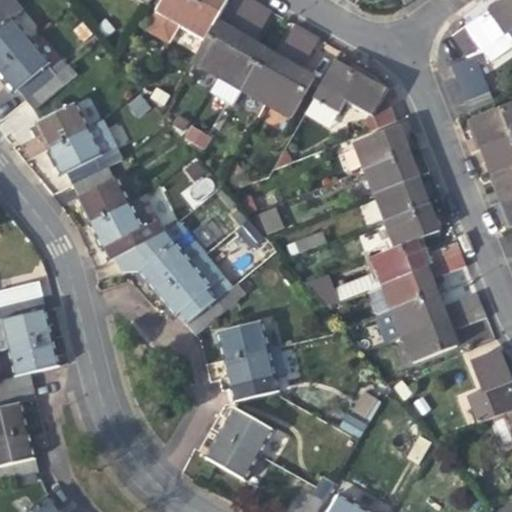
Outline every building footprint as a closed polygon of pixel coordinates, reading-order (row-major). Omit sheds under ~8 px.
[(10,0),(0,0),(0,12),(13,2),(10,0)] [(155,12),(180,26),(194,0),(161,0),(155,11),(155,12)] [(194,0),(180,26),(204,40),(215,21),(226,0),(194,0)] [(243,0),(227,28),(240,36),(259,4),(251,0),(243,0)] [(511,39),(509,35),(511,32),(511,0),(504,0),(494,7),(466,27),(483,52),(491,63),(511,47),(511,39)] [(21,12),(13,2),(0,12),(0,65),(31,40),(13,18),(21,12)] [(259,4),(240,36),(253,43),(271,11),(259,4)] [(170,43),(180,26),(155,12),(146,29),(170,43)] [(240,36),(227,28),(223,26),(215,21),(204,40),(190,63),(216,77),(240,36)] [(276,56),(288,63),(306,32),(294,25),(276,56)] [(483,52),(466,27),(454,35),(470,57),(475,55),(483,52)] [(306,32),(288,63),(299,70),(318,39),(306,32)] [(253,43),(240,36),(216,77),(206,93),(231,108),(240,92),(265,50),(258,46),(253,43)] [(14,93),(16,91),(47,66),(50,63),(31,40),(0,65),(0,75),(5,82),(14,93)] [(288,63),(276,56),(270,53),(265,50),(240,92),(263,105),(288,63)] [(450,65),(455,77),(480,67),(475,55),(470,57),(450,65)] [(371,117),(381,100),(386,92),(365,80),(367,76),(361,72),(352,67),(349,71),(335,62),(306,110),(332,125),(345,102),(371,117)] [(299,70),(288,63),(263,105),(288,120),(313,78),(307,74),(299,70)] [(63,86),(47,66),(16,91),(32,111),(63,86)] [(455,77),(459,89),(485,79),(480,67),(455,77)] [(459,89),(464,101),(489,91),(485,79),(459,89)] [(494,103),(489,91),(464,101),(469,113),(494,103)] [(142,98),(132,106),(140,117),(151,109),(142,98)] [(391,106),(381,100),(371,117),(367,123),(371,130),(397,120),(391,106)] [(41,139),(47,151),(90,131),(76,104),(34,124),(41,139)] [(476,138),(481,150),(511,137),(511,105),(470,122),(476,138)] [(103,124),(90,131),(102,156),(108,168),(121,162),(103,124)] [(182,138),(204,151),(212,137),(190,125),(182,138)] [(353,145),(364,172),(409,154),(405,143),(398,127),(353,145)] [(66,173),(102,156),(90,131),(47,151),(54,165),(60,176),(66,173)] [(487,165),(491,175),(511,167),(511,137),(481,150),(487,165)] [(414,168),(409,154),(364,172),(374,197),(419,179),(414,168)] [(108,168),(102,156),(66,173),(72,186),(108,168)] [(511,197),(511,167),(491,175),(497,189),(502,201),(511,197)] [(72,186),(78,197),(114,179),(108,168),(72,186)] [(193,206),(216,188),(205,174),(182,192),(193,206)] [(114,179),(78,197),(75,198),(83,214),(88,225),(131,204),(118,178),(114,179)] [(424,192),(419,179),(374,197),(384,223),(429,205),(424,192)] [(511,197),(502,201),(507,215),(511,227),(511,197)] [(149,242),(131,204),(88,225),(98,244),(107,263),(114,259),(149,242)] [(435,218),(429,205),(384,223),(394,250),(416,241),(440,232),(435,218)] [(274,208),(258,214),(266,236),(282,229),(274,208)] [(237,228),(248,249),(262,241),(252,221),(237,228)] [(165,235),(191,267),(205,255),(179,224),(165,235)] [(295,243),(299,253),(324,244),(320,233),(295,243)] [(157,295),(191,267),(165,235),(149,242),(114,259),(121,273),(139,273),(149,285),(157,295)] [(427,269),(422,256),(419,250),(416,241),(394,250),(363,262),(369,276),(374,290),(381,287),(427,269)] [(422,256),(427,269),(462,255),(457,242),(422,256)] [(205,255),(191,267),(210,289),(219,299),(237,284),(210,251),(205,255)] [(462,255),(427,269),(432,281),(467,267),(462,255)] [(175,317),(178,315),(210,289),(191,267),(157,295),(168,308),(175,317)] [(434,288),(432,281),(427,269),(381,287),(391,312),(437,294),(434,288)] [(324,309),(339,304),(333,290),(328,276),(304,286),(324,309)] [(369,276),(333,290),(339,304),(374,290),(369,276)] [(237,284),(219,299),(187,326),(195,335),(245,293),(237,284)] [(1,295),(4,308),(43,299),(40,285),(1,295)] [(210,289),(178,315),(187,326),(219,299),(210,289)] [(447,320),(442,309),(440,302),(437,294),(391,312),(401,338),(447,320)] [(442,309),(447,320),(482,306),(478,295),(442,309)] [(4,308),(0,308),(0,352),(8,350),(53,340),(48,319),(43,299),(4,308)] [(482,306),(447,320),(452,332),(487,318),(482,306)] [(452,332),(447,320),(401,338),(413,366),(458,348),(455,339),(452,332)] [(221,348),(223,361),(269,351),(263,322),(217,332),(221,348)] [(8,350),(15,378),(31,374),(59,368),(56,353),(53,340),(8,350)] [(275,378),(269,351),(223,361),(228,381),(233,403),(272,394),(269,380),(275,378)] [(471,364),(483,393),(511,382),(499,353),(471,364)] [(0,396),(34,389),(31,374),(15,378),(0,381),(0,396)] [(511,385),(511,382),(483,393),(470,398),(480,424),(503,415),(511,411),(511,385)] [(0,409),(22,404),(37,401),(34,389),(0,396),(0,409)] [(378,398),(365,390),(351,413),(364,421),(378,398)] [(22,404),(0,409),(0,439),(29,432),(26,420),(22,404)] [(226,422),(219,434),(258,456),(273,431),(234,409),(226,422)] [(511,436),(511,411),(503,415),(511,436)] [(360,438),(367,423),(345,413),(338,428),(360,438)] [(0,468),(35,460),(32,447),(29,432),(0,439),(0,468)] [(243,482),(258,456),(219,434),(212,446),(204,460),(243,482)] [(407,459),(421,465),(430,440),(416,435),(407,459)] [(35,460),(0,468),(0,481),(0,483),(39,474),(35,460)] [(323,476),(312,495),(301,511),(318,511),(335,483),(323,476)] [(286,511),(301,511),(312,495),(300,488),(286,511)] [(365,511),(338,496),(329,511),(365,511)] [(31,511),(60,511),(50,498),(31,511)]
